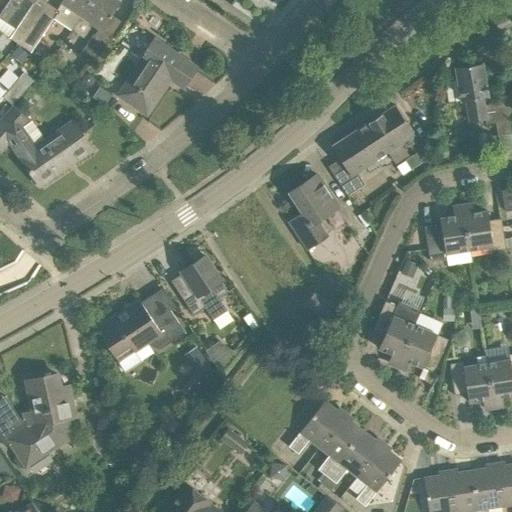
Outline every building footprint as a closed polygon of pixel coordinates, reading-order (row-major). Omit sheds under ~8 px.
[(49,5),(42,0),(35,0),(33,3),(9,39),(21,46),(49,5)] [(49,5),(21,46),(30,53),(54,18),(72,30),(92,0),(63,0),(61,3),(62,3),(57,11),(49,5)] [(92,0),(72,30),(83,38),(92,25),(99,29),(101,30),(121,0),(120,0),(92,0)] [(104,42),(94,35),(93,34),(78,55),(90,63),(104,42)] [(172,76),(182,83),(192,68),(152,41),(142,56),(145,57),(129,81),(120,96),(147,114),(172,76)] [(11,54),(22,63),(29,55),(18,46),(11,54)] [(507,102),(485,105),(484,98),(488,97),(483,63),(455,67),(458,83),(462,101),(465,100),(469,121),(495,117),(498,136),(511,133),(507,102)] [(93,75),(88,73),(83,75),(81,81),(84,85),(88,87),(93,85),(95,80),(93,75)] [(28,86),(19,78),(2,97),(12,105),(28,86)] [(112,95),(100,86),(91,98),(104,107),(112,95)] [(395,105),(376,118),(402,158),(408,154),(401,143),(414,134),(395,105)] [(93,149),(73,121),(37,147),(24,129),(23,126),(29,121),(13,106),(0,121),(0,151),(12,141),(40,185),(93,149)] [(402,158),(376,118),(332,146),(340,159),(328,167),(347,195),(364,184),(356,172),(388,151),(395,162),(402,158)] [(416,153),(405,160),(411,170),(422,162),(416,153)] [(317,220),(338,206),(317,174),(290,192),(304,212),(289,222),(306,249),(327,235),(317,220)] [(511,188),(502,190),(505,211),(511,210),(511,188)] [(501,218),(489,220),(487,210),(474,212),(473,207),(462,208),(469,250),(492,246),(493,251),(506,248),(501,218)] [(462,208),(453,210),(454,216),(440,218),(441,224),(425,227),(430,261),(446,258),(446,253),(469,250),(462,208)] [(235,234),(265,278),(287,263),(281,254),(290,248),(273,224),(264,230),(257,219),(235,234)] [(205,255),(203,256),(199,255),(193,259),(193,263),(181,271),(183,273),(171,280),(193,315),(205,307),(209,312),(222,303),(219,297),(228,291),(205,255)] [(406,259),(400,273),(412,278),(418,264),(406,259)] [(171,309),(176,306),(166,291),(144,306),(140,300),(97,329),(119,362),(134,352),(155,338),(161,348),(186,332),(171,309)] [(443,299),(443,308),(454,309),(455,301),(448,294),(443,299)] [(415,324),(421,310),(399,301),(397,306),(385,301),(373,329),(384,334),(379,348),(391,354),(389,359),(398,363),(415,324)] [(470,308),(472,329),(481,328),(479,307),(470,308)] [(454,321),(454,309),(443,308),(443,321),(454,321)] [(242,317),(251,330),(259,325),(250,312),(242,317)] [(448,339),(415,324),(398,363),(407,367),(409,362),(423,367),(425,362),(436,368),(448,339)] [(233,351),(220,340),(205,350),(219,370),(233,351)] [(511,353),(509,354),(510,359),(487,362),(493,404),(503,403),(502,397),(511,395),(511,353)] [(487,362),(485,356),(476,357),(477,364),(463,366),(463,361),(450,364),(455,394),(467,392),(469,402),(483,400),(483,406),(493,404),(487,362)] [(5,396),(0,399),(0,438),(5,446),(8,444),(25,469),(73,437),(69,417),(75,416),(69,386),(60,388),(57,374),(28,380),(34,410),(23,413),(24,418),(21,420),(5,396)] [(344,415),(325,400),(289,446),(298,453),(309,439),(319,447),(344,415)] [(363,430),(344,415),(319,447),(329,455),(318,469),(323,473),(327,476),(363,430)] [(229,429),(222,438),(234,448),(242,439),(229,429)] [(363,430),(327,476),(336,483),(347,469),(357,477),(382,445),(363,430)] [(115,432),(104,434),(108,452),(119,449),(115,432)] [(382,445),(357,477),(367,484),(356,498),(366,506),(402,460),(382,445)] [(287,465),(272,463),(271,478),(286,480),(287,465)] [(511,463),(496,466),(502,506),(511,504),(511,463)] [(472,470),(478,511),(489,511),(489,508),(502,506),(496,466),(472,470)] [(448,473),(453,511),(463,511),(467,511),(466,511),(478,511),(472,470),(448,473)] [(318,479),(322,482),(327,476),(323,473),(318,479)] [(453,511),(448,473),(423,477),(428,511),(453,511)] [(331,490),(336,483),(327,476),(322,482),(331,490)] [(210,503),(210,502),(187,484),(165,511),(220,511),(221,511),(210,503)] [(327,495),(313,511),(327,511),(336,501),(327,495)] [(341,511),(345,508),(336,501),(327,511),(341,511)] [(39,511),(34,503),(18,511),(39,511)]
